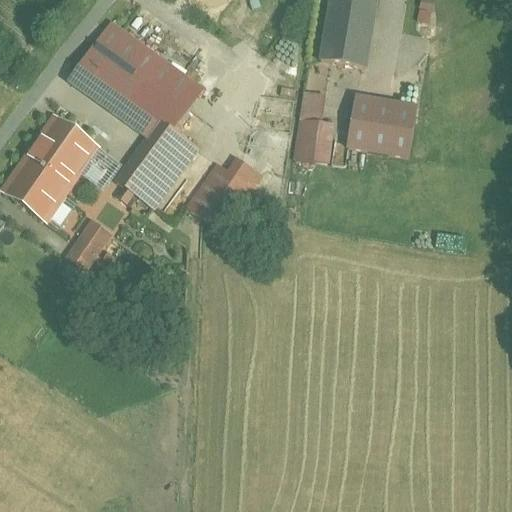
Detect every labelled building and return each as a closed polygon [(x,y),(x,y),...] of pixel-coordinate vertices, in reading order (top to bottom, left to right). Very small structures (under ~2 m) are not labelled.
[(376,0),(333,0),(324,67),(366,73),(376,0)] [(429,26),(433,4),(419,1),(415,24),(429,26)] [(70,86),(148,146),(115,190),(154,220),(201,158),(172,136),(207,91),(118,23),(70,86)] [(327,100),(305,97),(296,166),(330,171),(335,131),(323,130),(327,100)] [(419,112),(356,102),(347,156),(411,166),(419,112)] [(102,155),(51,119),(0,189),(0,199),(46,233),(102,155)] [(229,176),(218,168),(186,213),(223,238),(263,180),(238,163),(229,176)] [(114,241),(91,225),(64,262),(87,278),(114,241)]
